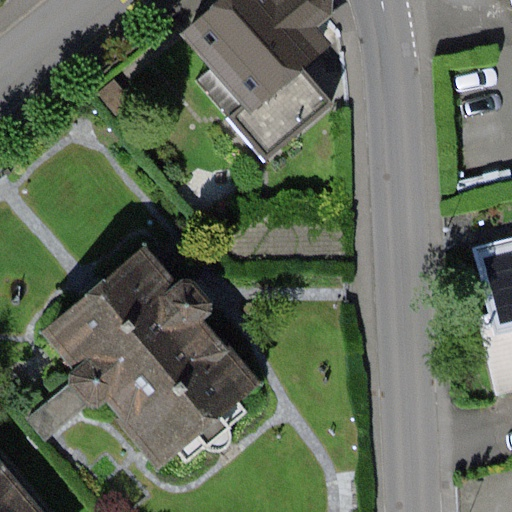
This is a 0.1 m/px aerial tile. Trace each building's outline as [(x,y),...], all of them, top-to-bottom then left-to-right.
[(230,0),(187,38),(247,106),(229,121),(265,162),(327,107),(281,49),(323,17),(324,2),(321,0),(230,0)] [(258,212),(216,245),(231,263),(346,261),(345,211),(258,212)] [(511,240),(471,250),(489,320),(479,322),(496,394),(511,390),(511,240)] [(171,294),(141,259),(96,296),(49,334),(80,370),(71,379),(71,387),(86,406),(96,406),(105,398),(156,462),(172,448),(185,464),(204,448),(211,453),(219,452),(225,450),(228,444),(230,440),(227,429),(246,414),(233,398),(248,386),(194,322),(205,312),(207,304),(190,284),(181,286),(171,294)] [(0,511),(26,511),(0,480),(0,511)]
